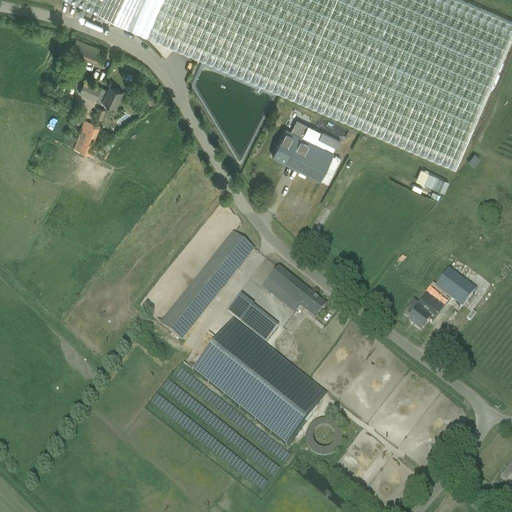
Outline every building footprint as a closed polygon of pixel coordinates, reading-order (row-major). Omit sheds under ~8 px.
[(70,0),(100,13),(105,0),(70,0)] [(105,0),(100,13),(99,14),(129,27),(133,18),(141,0),(105,0)] [(141,0),(133,18),(160,40),(456,168),(511,37),(511,20),(463,0),(141,0)] [(71,51),(98,64),(104,51),(77,39),(71,51)] [(96,98),(115,107),(123,91),(110,85),(106,95),(99,92),(102,86),(85,79),(79,93),(95,100),(96,98)] [(140,96),(152,107),(155,102),(144,92),(140,96)] [(137,110),(141,116),(147,113),(143,106),(137,110)] [(103,119),(106,110),(99,107),(95,117),(103,119)] [(101,125),(85,119),(74,149),(94,157),(97,150),(92,148),(101,125)] [(273,155),(321,180),(334,153),(315,143),(321,131),(297,120),(292,131),(286,129),(273,155)] [(319,138),(335,147),(338,148),(342,141),(322,131),(319,138)] [(108,142),(98,149),(101,154),(111,147),(108,142)] [(416,180),(445,192),(450,180),(421,168),(416,180)] [(233,234),(161,325),(181,341),(254,250),(233,234)] [(299,309),(315,321),(326,307),(278,269),(262,289),(295,315),(299,309)] [(475,291),(448,271),(435,288),(463,308),(475,291)] [(253,307),(239,323),(265,343),(278,327),(253,307)] [(421,332),(429,321),(417,311),(408,323),(421,332)] [(224,333),(192,372),(286,447),(317,408),(224,333)] [(511,464),(500,478),(511,488),(511,464)]
